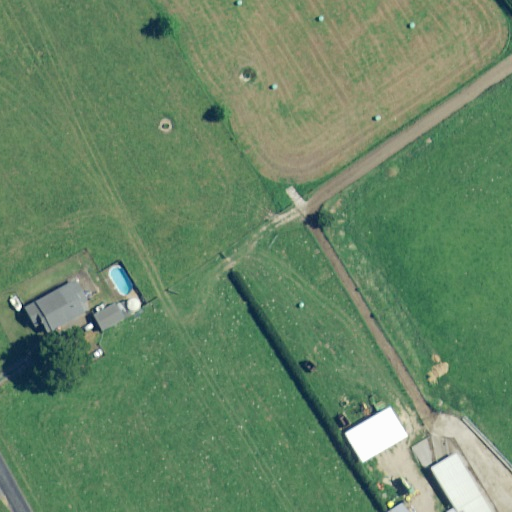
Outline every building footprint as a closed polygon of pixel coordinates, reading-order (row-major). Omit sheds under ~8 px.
[(92,308),(76,278),(23,307),(33,327),(40,323),(45,333),(92,308)] [(125,318),(116,302),(92,315),(101,331),(125,318)] [(106,355),(100,346),(87,354),(93,363),(106,355)] [(492,511),(458,453),(430,470),(453,508),(446,511),(492,511)] [(406,511),(401,503),(387,511),(406,511)]
